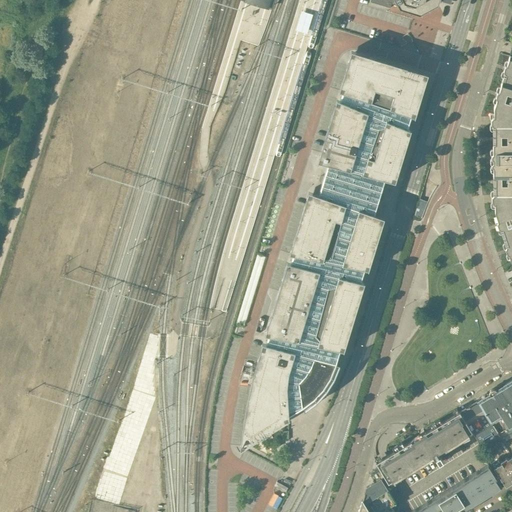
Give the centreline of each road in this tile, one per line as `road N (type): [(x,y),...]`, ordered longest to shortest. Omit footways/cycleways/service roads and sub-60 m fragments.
road 1 (residential): [(511,323),(475,239),(457,157),(505,0)]
road 2 (residential): [(349,511),(382,419),(426,411),(511,362)]
